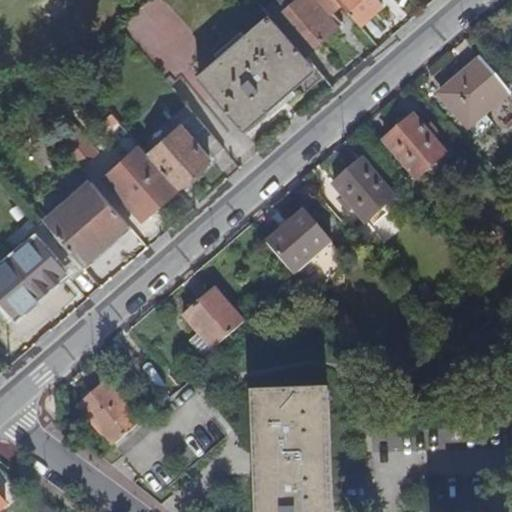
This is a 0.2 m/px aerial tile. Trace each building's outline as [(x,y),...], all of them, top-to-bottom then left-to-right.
[(281,0),(265,14),(268,19),(274,25),(302,0),(281,0)] [(333,0),(302,0),(274,25),(288,41),(305,61),(339,32),(327,18),(340,7),(333,0)] [(333,0),(340,7),(359,29),(383,9),(375,0),(333,0)] [(274,25),(268,19),(197,80),(245,135),(316,73),(305,61),(288,41),(274,25)] [(508,93),(482,62),(441,97),(477,138),(493,125),(485,116),(510,95),(508,93)] [(171,89),(175,85),(171,80),(166,84),(171,89)] [(148,160),(177,193),(223,153),(186,110),(171,122),(180,132),(148,160)] [(418,182),(446,157),(414,121),(386,145),(418,182)] [(62,129),(50,140),(79,172),(90,162),(62,129)] [(148,160),(140,150),(105,180),(126,204),(129,201),(146,220),(177,193),(148,160)] [(396,201),(364,164),(336,188),(368,224),(396,201)] [(43,225),(81,269),(113,240),(111,237),(124,225),(90,186),(43,225)] [(305,214),(268,245),(295,277),(332,245),(305,214)] [(68,281),(81,269),(43,225),(30,237),(34,242),(0,272),(0,301),(15,319),(11,322),(18,329),(25,323),(19,316),(29,308),(35,314),(45,306),(39,299),(64,277),(68,281)] [(297,280),(312,297),(333,279),(322,267),(338,252),(332,245),(295,277),(297,280)] [(186,319),(214,351),(243,326),(216,293),(186,319)] [(427,294),(413,306),(433,329),(447,316),(427,294)] [(19,316),(25,323),(35,314),(29,308),(19,316)] [(112,448),(140,425),(107,386),(80,409),(112,448)] [(330,511),(329,482),(327,398),(257,400),(259,451),(260,470),(260,477),(261,511),(330,511)]
